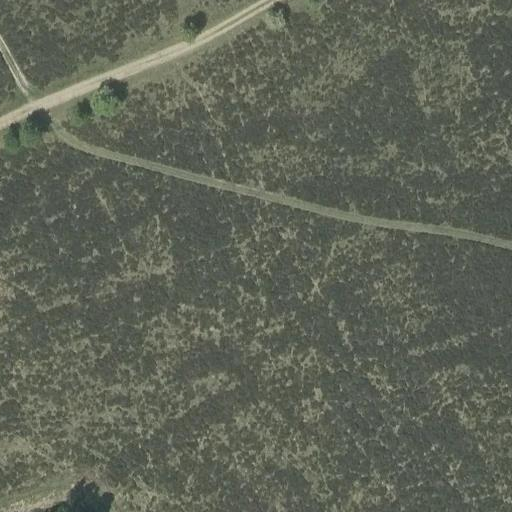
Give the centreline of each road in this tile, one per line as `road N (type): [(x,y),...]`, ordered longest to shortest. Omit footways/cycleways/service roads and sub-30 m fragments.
road 1 (track): [(511,249),(316,212),(74,149),(38,113)]
road 2 (track): [(38,113),(281,0)]
